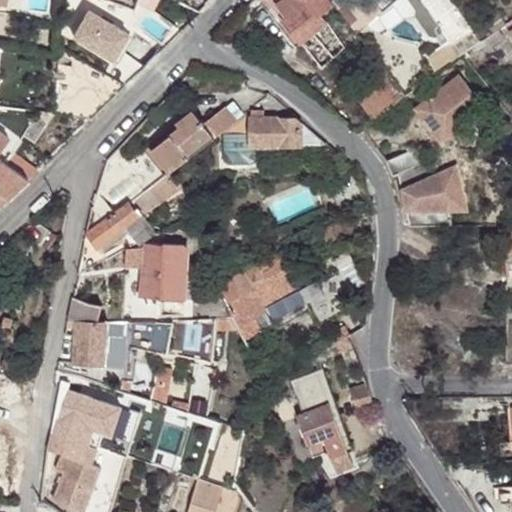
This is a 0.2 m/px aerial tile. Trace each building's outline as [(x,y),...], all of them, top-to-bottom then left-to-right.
[(111,62),(132,25),(88,0),(87,0),(67,37),(111,62)] [(283,23),(302,47),(326,30),(318,17),(332,7),(326,0),(286,0),(276,7),(286,20),(283,23)] [(350,0),(365,21),(380,10),(372,0),(350,0)] [(421,0),(452,43),(473,29),(452,0),(421,0)] [(452,43),(461,55),(462,54),(463,55),(482,41),(473,29),(452,43)] [(374,80),(379,87),(388,80),(384,73),(374,80)] [(416,107),(424,119),(451,116),(478,98),(461,75),(416,107)] [(359,101),(372,119),(374,120),(402,100),(401,98),(388,80),(379,87),(359,101)] [(451,116),(424,119),(442,143),(466,126),(460,119),(482,103),(478,98),(451,116)] [(220,109),(198,125),(210,141),(232,124),(220,109)] [(301,146),(302,123),(296,118),(262,119),(262,112),(251,113),(251,119),(250,119),(250,148),(301,146)] [(148,152),(165,175),(174,167),(210,141),(198,125),(189,113),(173,126),(176,130),(148,152)] [(0,203),(35,169),(10,153),(0,163),(0,162),(0,148),(7,140),(0,134),(0,203)] [(419,147),(386,160),(393,173),(398,172),(425,161),(419,147)] [(453,226),(436,158),(425,161),(398,172),(400,226),(453,226)] [(139,192),(151,210),(185,187),(173,170),(139,192)] [(94,193),(90,210),(99,223),(112,213),(96,192),(94,193)] [(99,223),(87,231),(96,248),(118,231),(135,218),(126,204),(112,213),(99,223)] [(135,218),(118,231),(123,237),(139,225),(135,218)] [(165,242),(165,245),(163,298),(163,299),(169,300),(188,300),(190,250),(187,250),(187,243),(165,242)] [(145,244),(144,248),(144,268),(142,297),(163,298),(165,245),(145,244)] [(144,268),(144,248),(125,249),(124,266),(144,268)] [(283,251),(222,284),(235,307),(244,302),(252,317),(303,289),(283,251)] [(86,302),(72,299),(68,319),(76,320),(97,321),(99,303),(86,302)] [(213,353),(215,319),(172,317),(171,352),(213,353)] [(107,322),(97,321),(76,320),(68,319),(64,334),(75,335),(73,364),(104,366),(107,322)] [(155,345),(155,332),(155,321),(135,322),(135,346),(155,345)] [(165,331),(167,321),(155,321),(155,332),(165,331)] [(350,340),(337,346),(345,364),(357,360),(350,340)] [(303,414),(331,403),(320,375),(291,385),(303,414)] [(64,413),(66,414),(89,419),(93,399),(95,387),(73,383),(64,413)] [(375,407),(367,386),(350,393),(358,413),(375,407)] [(476,398),(440,399),(441,412),(475,411),(476,398)] [(120,404),(93,399),(89,419),(92,419),(91,425),(114,429),(120,404)] [(352,454),(331,403),(303,414),(295,417),(308,451),(322,445),(329,463),(330,463),(338,476),(352,470),(347,457),(352,454)] [(64,413),(50,412),(48,431),(62,435),(66,414),(64,413)] [(66,414),(62,435),(86,443),(91,425),(92,419),(89,419),(66,414)] [(62,435),(48,431),(45,447),(61,451),(54,469),(62,472),(51,498),(81,511),(100,467),(91,463),(98,447),(86,443),(62,435)] [(211,511),(220,486),(196,478),(185,511),(211,511)]
